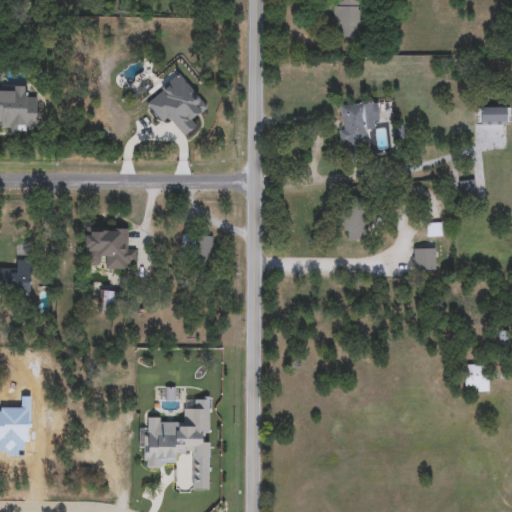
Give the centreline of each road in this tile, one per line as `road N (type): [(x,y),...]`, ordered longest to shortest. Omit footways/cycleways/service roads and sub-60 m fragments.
road 1 (tertiary): [(256,511),(259,0)]
road 2 (residential): [(259,185),(0,177)]
